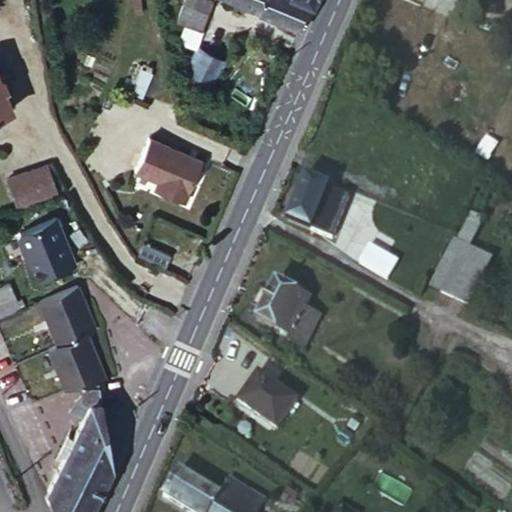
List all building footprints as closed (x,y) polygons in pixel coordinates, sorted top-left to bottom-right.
[(209,1),(206,0),(184,0),(177,22),(186,26),(199,31),(209,1)] [(298,29),(311,1),(308,0),(230,0),(295,28),(298,29)] [(199,31),(186,26),(180,42),(194,47),(199,31)] [(199,49),(187,84),(215,94),(227,59),(199,49)] [(153,69),(143,65),(131,95),(140,98),(153,69)] [(0,113),(13,108),(4,88),(0,78),(0,113)] [(153,187),(164,192),(176,160),(177,151),(149,139),(134,172),(155,181),(153,187)] [(176,160),(164,192),(185,202),(203,163),(177,151),(176,160)] [(46,166),(7,178),(16,204),(54,192),(46,166)] [(357,172),(351,187),(367,195),(374,179),(357,172)] [(304,177),(286,217),(329,237),(346,196),(304,177)] [(469,213),(455,239),(467,245),(481,220),(469,213)] [(16,232),(30,266),(32,265),(39,280),(77,265),(56,216),(16,232)] [(427,285),(438,290),(456,257),(481,271),(489,257),(467,245),(455,239),(453,238),(427,285)] [(138,257),(167,269),(172,255),(143,243),(138,257)] [(397,255),(389,271),(411,283),(421,267),(397,255)] [(456,257),(438,290),(464,304),(481,271),(456,257)] [(8,279),(0,282),(0,300),(14,294),(8,279)] [(267,289),(260,303),(255,316),(285,330),(282,337),(287,340),(305,306),(308,299),(272,279),(267,289)] [(97,324),(80,280),(37,297),(55,341),(86,328),(97,324)] [(251,298),(260,303),(267,289),(259,284),(251,298)] [(14,294),(0,300),(0,314),(19,306),(14,294)] [(305,306),(287,340),(303,349),(320,315),(305,306)] [(106,375),(86,328),(55,341),(47,345),(66,391),(106,375)] [(259,375),(239,404),(275,430),(296,401),(259,375)] [(47,489),(57,511),(88,511),(111,464),(102,387),(81,388),(72,408),(83,414),(73,435),(69,444),(64,453),(47,489)] [(64,441),(69,444),(73,435),(68,433),(64,441)] [(59,451),(64,453),(69,444),(64,441),(59,451)] [(245,511),(223,498),(180,470),(167,495),(194,511),(245,511)] [(233,482),(223,498),(245,511),(259,511),(266,501),(233,482)]
